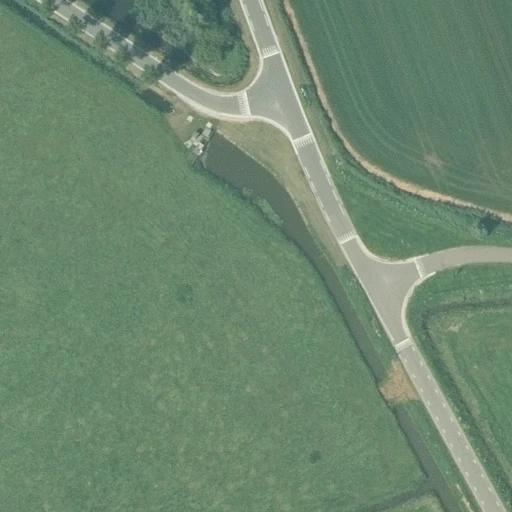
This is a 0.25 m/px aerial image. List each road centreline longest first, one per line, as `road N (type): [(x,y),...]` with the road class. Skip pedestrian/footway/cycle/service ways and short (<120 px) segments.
road 1 (unclassified): [(48,0),(223,106),(285,97)]
road 2 (unclassified): [(494,511),(369,282)]
road 3 (unclassified): [(369,282),(285,97)]
road 4 (unclassified): [(369,282),(445,258),(511,255)]
